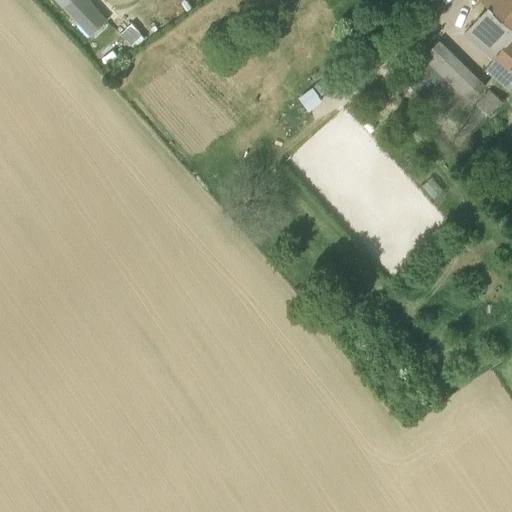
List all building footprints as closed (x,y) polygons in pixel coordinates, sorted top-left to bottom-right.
[(57,0),(90,35),(109,17),(92,0),(57,0)] [(511,0),(481,0),(488,6),(468,30),(497,55),(486,68),(511,90),(511,0)] [(341,38),(353,54),(377,35),(366,20),(341,38)] [(452,121),(486,85),(439,40),(422,58),(452,88),(436,106),(452,121)] [(110,81),(119,74),(114,67),(105,74),(110,81)] [(311,106),(334,88),(325,76),(301,94),(311,106)]
